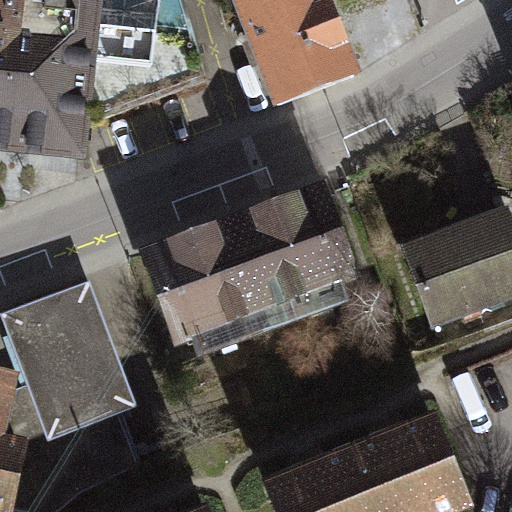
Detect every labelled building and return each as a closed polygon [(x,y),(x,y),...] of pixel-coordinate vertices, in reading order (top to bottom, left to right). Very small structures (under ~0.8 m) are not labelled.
[(0,0),(0,156),(82,165),(86,125),(205,80),(185,0),(0,0)] [(228,0),(234,14),(269,0),(228,0)] [(269,0),(234,14),(272,111),(362,77),(331,0),(269,0)] [(326,192),(278,210),(187,244),(138,263),(172,353),(192,345),(199,362),(348,304),(342,288),(360,281),(326,192)] [(511,222),(509,214),(406,248),(433,330),(511,303),(511,222)] [(153,417),(93,280),(0,319),(0,323),(28,387),(12,394),(2,441),(25,446),(10,511),(13,511),(69,511),(161,472),(139,423),(153,417)] [(15,382),(0,378),(0,511),(9,511),(10,511),(25,446),(2,441),(12,394),(15,382)] [(311,475),(270,492),(278,511),(459,511),(470,508),(435,424),(392,441),(311,475)]
